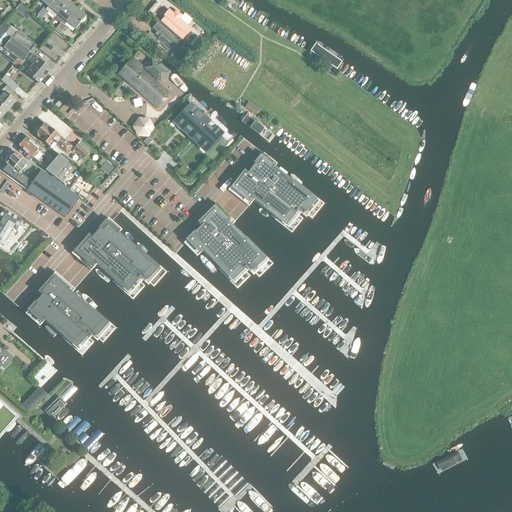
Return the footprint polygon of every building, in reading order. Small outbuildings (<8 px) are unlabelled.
[(57,15),(57,14),(68,2),(65,0),(53,0),(48,7),(45,10),(48,12),(54,18),(57,15)] [(57,14),(66,22),(76,9),(68,2),(57,14)] [(28,19),(33,12),(20,3),(15,9),(28,19)] [(48,12),(45,10),(43,8),(40,11),(45,16),(48,12)] [(76,9),(66,22),(75,29),(86,17),(76,9)] [(165,25),(181,40),(192,29),(169,10),(163,16),(168,21),(165,25)] [(45,16),(40,11),(36,15),(42,20),(45,16)] [(3,22),(0,26),(0,53),(18,68),(30,52),(34,46),(17,33),(3,22)] [(179,42),(157,23),(153,28),(161,36),(157,40),(168,51),(173,46),(174,47),(179,42)] [(59,35),(63,31),(58,27),(55,31),(59,35)] [(193,33),(184,44),(187,47),(186,48),(190,52),(201,40),(193,33)] [(309,50),(326,61),(329,55),(313,44),(309,50)] [(186,48),(183,45),(175,53),(179,56),(186,48)] [(26,73),(39,84),(50,70),(33,55),(28,60),(33,65),(26,73)] [(119,75),(157,108),(169,94),(140,68),(142,66),(133,58),(131,60),(119,75)] [(144,68),(160,82),(168,73),(151,59),(144,68)] [(5,75),(1,80),(13,91),(18,86),(5,75)] [(0,105),(7,112),(15,102),(1,90),(0,91),(0,105)] [(250,111),(254,106),(249,102),(245,107),(250,111)] [(206,119),(204,118),(191,105),(175,122),(182,129),(184,126),(192,134),(189,136),(190,137),(206,119)] [(151,129),(148,127),(148,121),(151,120),(148,115),(137,116),(132,125),(138,134),(149,133),(151,129)] [(210,122),(206,119),(190,137),(192,135),(200,142),(198,144),(205,151),(221,134),(210,122)] [(33,131),(34,134),(36,136),(48,146),(50,147),(54,144),(66,154),(72,146),(61,137),(44,123),(41,127),(38,127),(35,128),(33,131)] [(252,129),(268,140),(272,135),(256,123),(252,129)] [(18,146),(32,160),(40,151),(27,139),(29,138),(27,136),(18,146)] [(78,144),(73,149),(83,159),(89,153),(87,151),(90,148),(81,140),(78,144)] [(23,167),(27,163),(15,152),(0,169),(0,172),(14,182),(12,184),(18,188),(25,193),(26,191),(48,207),(58,214),(55,217),(69,227),(83,207),(73,201),(72,203),(35,177),(32,182),(21,174),(20,176),(18,174),(25,167),(23,167)] [(237,178),(228,190),(229,191),(230,190),(239,196),(238,197),(240,198),(240,197),(248,204),(247,205),(248,206),(254,199),(272,213),(273,215),(275,213),(286,222),(294,212),(298,216),(299,215),(300,213),(306,217),(308,215),(304,212),(313,200),(301,191),(303,190),(301,189),(301,188),(274,167),(276,164),(263,153),(262,155),(263,156),(257,164),(256,164),(255,165),(256,166),(249,174),(244,170),(243,171),(244,172),(239,179),(237,178)] [(54,177),(63,184),(75,169),(68,163),(68,162),(58,154),(45,171),(54,178),(54,177)] [(104,157),(98,163),(109,173),(115,166),(104,157)] [(185,242),(183,243),(197,256),(203,250),(220,267),(221,269),(223,267),(233,278),(242,269),(246,273),(246,272),(248,270),(253,275),(255,273),(256,273),(252,269),(262,259),(252,249),(253,247),(252,246),(232,225),(234,222),(233,221),(232,222),(224,215),(225,214),(224,213),(223,214),(216,206),(217,205),(216,203),(205,215),(206,216),(200,222),(199,221),(197,222),(201,226),(202,227),(195,235),(194,234),(193,235),(194,236),(186,243),(185,242)] [(7,224),(0,220),(0,242),(3,244),(9,234),(10,235),(20,219),(19,215),(15,213),(7,224)] [(72,253),(92,270),(96,266),(133,298),(148,282),(154,286),(167,271),(109,221),(94,237),(89,233),(72,253)] [(71,297),(76,292),(74,290),(73,292),(56,277),(57,275),(56,274),(45,286),(47,287),(41,294),(40,292),(38,294),(44,299),(29,316),(40,328),(48,319),(55,325),(53,327),(53,328),(57,331),(66,339),(67,337),(78,347),(87,337),(90,341),(91,341),(93,338),(98,343),(100,340),(97,337),(106,327),(95,317),(96,315),(83,304),(80,300),(78,303),(71,297)] [(38,369),(37,370),(41,375),(41,376),(46,380),(55,370),(46,362),(43,366),(46,369),(42,372),(38,369)] [(72,384),(59,398),(64,402),(77,388),(72,384)] [(27,413),(45,396),(40,390),(21,408),(27,413)] [(0,438),(15,420),(19,417),(0,400),(0,438)] [(462,448),(432,462),(438,474),(468,460),(462,448)]
